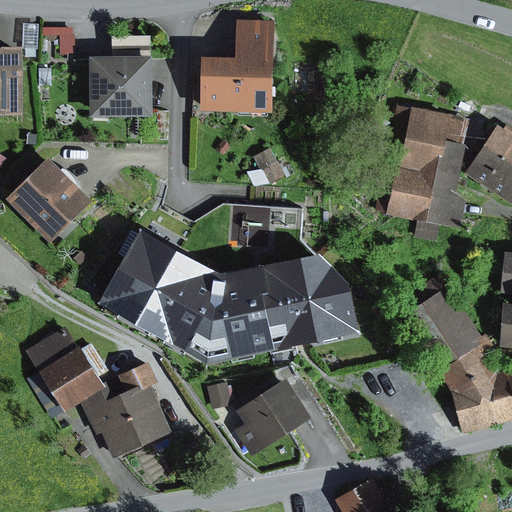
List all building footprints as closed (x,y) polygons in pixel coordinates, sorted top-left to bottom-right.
[(238,63),(203,62),(202,115),(273,116),(274,25),(238,25),(238,63)] [(20,52),(0,52),(0,118),(22,118),(20,52)] [(152,60),(91,60),(91,120),(152,120),(152,60)] [(466,121),(397,108),(391,138),(404,141),(398,170),(385,168),(377,212),(419,220),(416,237),(435,241),(438,226),(458,230),(464,201),(455,195),(464,148),(461,147),(466,121)] [(511,140),(495,129),(463,177),(508,207),(511,200),(511,140)] [(273,150),(259,159),(275,182),(289,172),(273,150)] [(54,157),(13,198),(56,240),(97,199),(54,157)] [(220,276),(137,234),(96,308),(205,368),(356,339),(343,289),(315,260),(220,276)] [(511,257),(503,257),(500,296),(511,297),(511,307),(501,307),(498,350),(511,351),(511,257)] [(480,338),(439,275),(393,303),(439,372),(436,374),(449,394),(496,377),(484,357),(494,350),(485,335),(480,338)] [(66,333),(27,358),(61,413),(101,388),(66,333)] [(156,387),(146,367),(114,382),(121,397),(109,403),(106,397),(84,407),(113,466),(172,438),(149,390),(156,387)] [(511,370),(496,377),(449,394),(462,436),(511,422),(511,370)] [(235,379),(215,383),(220,405),(239,402),(235,379)] [(243,430),(232,437),(246,460),(309,421),(284,383),(234,414),(243,430)] [(389,511),(371,481),(333,502),(338,511),(389,511)]
